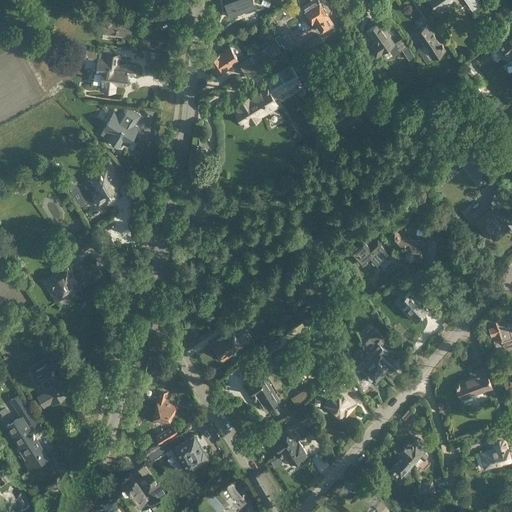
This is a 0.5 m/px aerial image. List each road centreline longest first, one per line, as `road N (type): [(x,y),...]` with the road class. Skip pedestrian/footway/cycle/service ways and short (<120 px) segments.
road 1 (residential): [(146,312),(185,131),(199,0)]
road 2 (residential): [(271,511),(146,312)]
road 3 (residential): [(83,511),(146,312)]
road 4 (residential): [(303,511),(420,377)]
road 5 (residential): [(463,511),(420,377)]
road 6 (residential): [(420,377),(505,281)]
